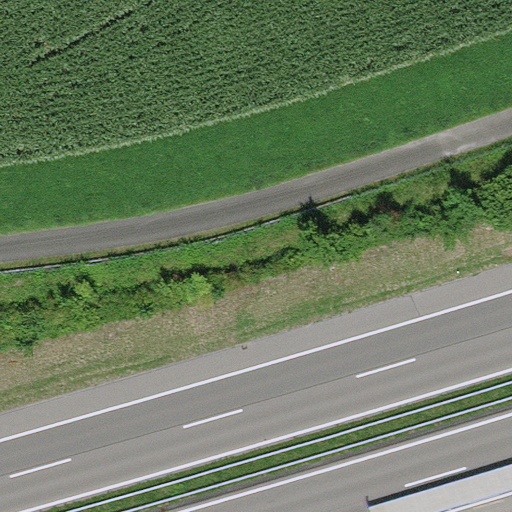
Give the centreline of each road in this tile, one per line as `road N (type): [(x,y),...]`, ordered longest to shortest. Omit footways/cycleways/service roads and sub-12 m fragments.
road 1 (motorway): [(511,331),(0,480)]
road 2 (track): [(511,125),(242,210),(0,250)]
road 3 (motorway): [(322,511),(511,455)]
